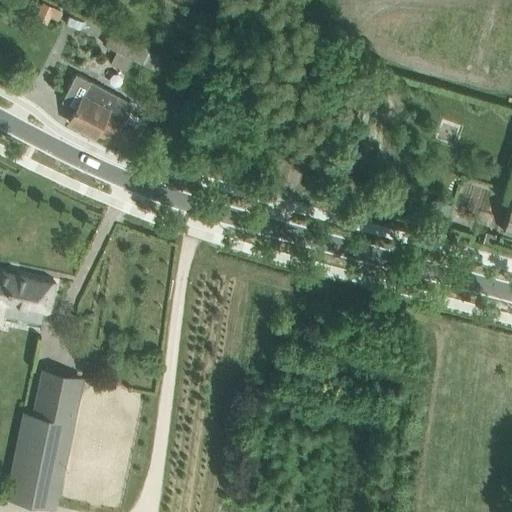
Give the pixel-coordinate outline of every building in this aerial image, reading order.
[(59,19),(63,11),(42,2),(35,19),(47,24),(51,16),(59,19)] [(105,46),(134,60),(141,46),(112,32),(105,46)] [(161,56),(149,50),(141,46),(134,60),(154,70),(159,62),(161,56)] [(125,109),(130,101),(77,73),(62,101),(76,108),(68,121),(95,135),(96,133),(128,150),(137,132),(139,129),(137,128),(125,121),(130,112),(125,109)] [(511,201),(503,231),(511,233),(511,201)] [(40,324),(41,324),(44,310),(49,311),(56,282),(0,270),(0,321),(1,322),(5,302),(43,310),(40,324)] [(54,506),(77,395),(39,387),(34,414),(28,413),(10,497),(54,506)]
